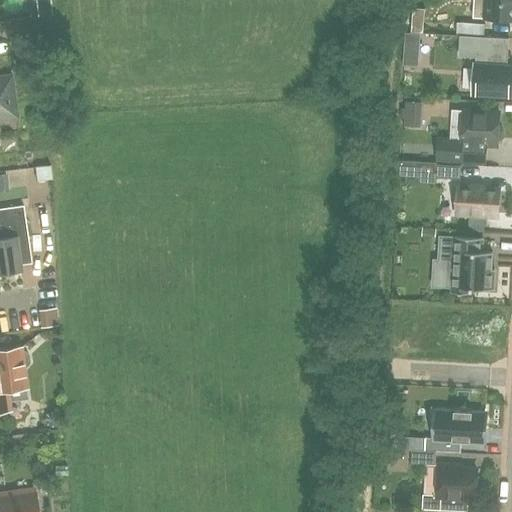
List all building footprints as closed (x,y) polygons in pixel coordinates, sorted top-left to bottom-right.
[(50,0),(35,0),(38,17),(52,15),(50,0)] [(511,0),(474,0),(473,17),(485,18),(489,18),(511,19),(511,0)] [(457,22),(457,33),(484,35),(484,24),(457,22)] [(405,32),(404,45),(419,46),(420,33),(405,32)] [(476,65),(475,65),(473,92),(511,94),(511,66),(489,65),(490,57),(492,57),(493,37),(461,35),(460,55),(477,56),(476,65)] [(0,79),(0,144),(0,145),(0,143),(0,120),(18,118),(13,78),(0,79)] [(432,124),(430,97),(402,99),(404,125),(432,124)] [(487,144),(498,145),(499,141),(502,138),(503,131),(499,127),(500,114),(454,112),(452,140),(439,139),(439,147),(463,148),(462,161),(486,163),(487,144)] [(463,148),(439,147),(438,160),(462,161),(463,148)] [(400,176),(419,177),(420,160),(401,159),(400,176)] [(437,165),(437,176),(437,178),(461,179),(461,166),(437,165)] [(499,189),(459,186),(457,214),(497,216),(499,189)] [(28,247),(22,206),(0,209),(0,273),(21,271),(18,248),(28,247)] [(483,237),(455,235),(455,237),(440,236),(439,260),(448,260),(447,286),(452,287),(452,292),(470,293),(470,288),(493,289),(494,269),(491,268),(492,251),(482,251),(483,237)] [(436,302),(435,315),(446,316),(444,344),(492,346),(494,319),(471,317),(472,304),(436,302)] [(19,353),(19,348),(0,350),(0,411),(8,410),(5,391),(24,389),(21,367),(25,367),(28,363),(27,355),(23,353),(19,353)] [(425,437),(425,450),(461,452),(461,440),(484,441),(485,413),(437,410),(436,438),(425,437)] [(380,447),(379,470),(407,472),(408,449),(380,447)] [(412,450),(411,463),(435,465),(436,451),(412,450)] [(441,509),(468,511),(468,497),(476,498),(476,492),(480,488),(481,480),(477,475),(477,470),(454,469),(454,465),(439,464),(438,496),(441,496),(441,510),(441,509)] [(0,495),(0,511),(35,511),(32,491),(0,495)]
